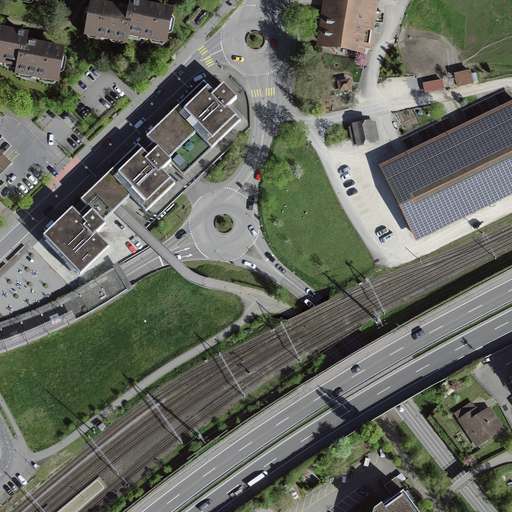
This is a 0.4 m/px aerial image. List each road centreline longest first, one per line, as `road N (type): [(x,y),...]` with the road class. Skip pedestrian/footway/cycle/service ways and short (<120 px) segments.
road 1 (motorway): [(511,289),(326,392),(156,511)]
road 2 (primary): [(239,242),(346,335),(487,511)]
road 3 (motorway): [(201,511),(340,416),(511,320)]
road 4 (secondary): [(232,42),(192,66),(0,250)]
road 5 (primary): [(0,341),(83,304),(202,234)]
road 6 (primary): [(236,204),(264,137),(261,64)]
